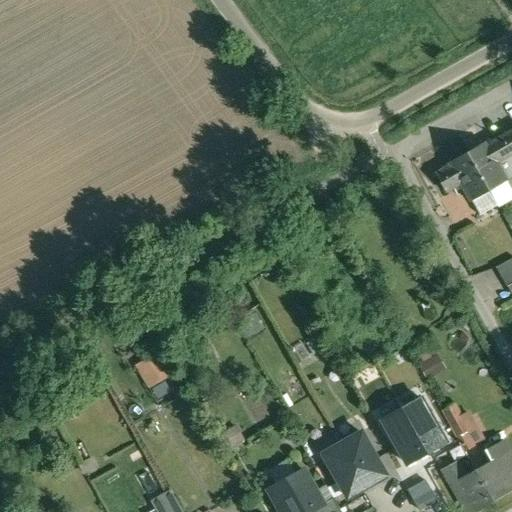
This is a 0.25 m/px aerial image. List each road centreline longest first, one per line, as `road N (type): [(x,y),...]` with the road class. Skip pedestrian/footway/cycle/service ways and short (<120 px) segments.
road 1 (unclassified): [(511,363),(397,148)]
road 2 (unclassified): [(327,139),(511,38)]
road 3 (residential): [(327,139),(223,0)]
